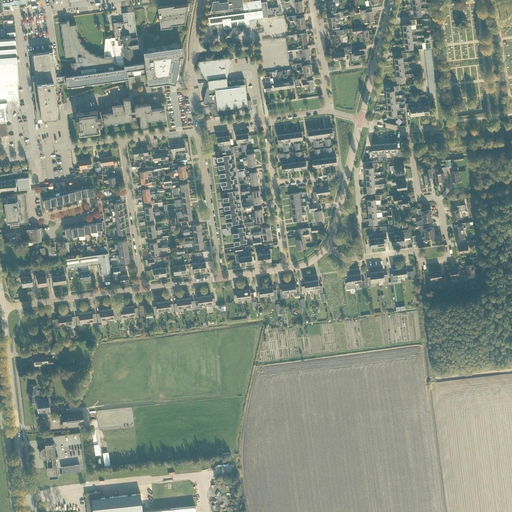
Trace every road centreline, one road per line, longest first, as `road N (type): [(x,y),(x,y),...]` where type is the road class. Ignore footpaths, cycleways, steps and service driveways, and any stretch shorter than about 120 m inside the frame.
road 1 (primary): [(25,511),(2,307)]
road 2 (residential): [(222,278),(196,130)]
road 3 (residential): [(447,258),(439,199),(416,194),(408,130)]
road 4 (unclassified): [(2,307),(141,288)]
road 5 (residential): [(34,152),(16,13)]
road 6 (residential): [(196,130),(188,73),(199,0)]
road 7 (residential): [(447,258),(424,261),(411,252),(351,259),(326,247)]
